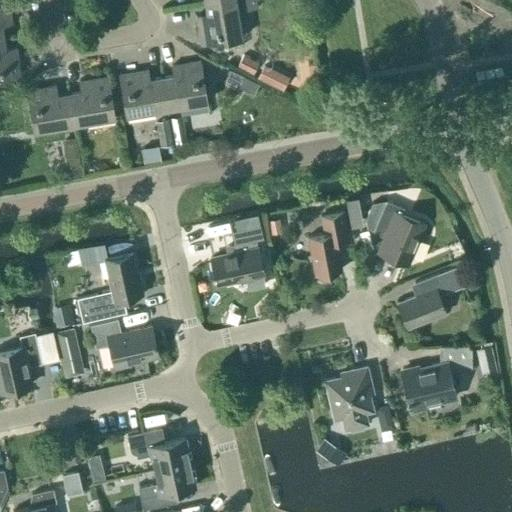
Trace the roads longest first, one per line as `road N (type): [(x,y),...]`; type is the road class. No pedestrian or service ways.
road 1 (unclassified): [(158,181),(460,125)]
road 2 (residential): [(194,344),(363,308),(371,351)]
road 3 (residential): [(0,425),(144,390),(180,389)]
road 4 (residential): [(43,0),(52,48),(145,30),(150,19),(138,0)]
road 5 (residential): [(194,344),(158,181)]
road 6 (unclassified): [(0,211),(158,181)]
road 7 (unclassified): [(511,271),(460,125)]
road 8 (residential): [(239,511),(222,438),(206,410),(180,389)]
road 9 (tertiary): [(460,125),(427,0)]
